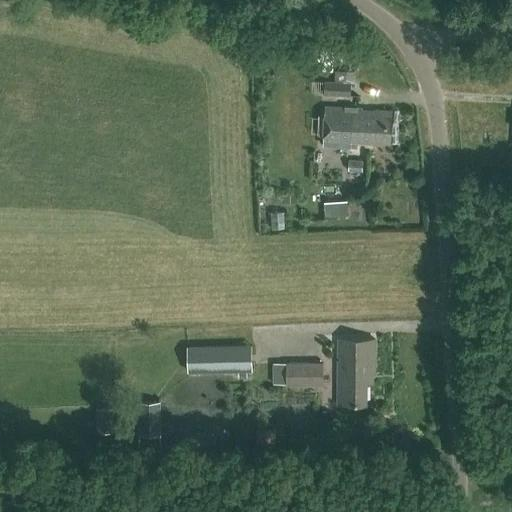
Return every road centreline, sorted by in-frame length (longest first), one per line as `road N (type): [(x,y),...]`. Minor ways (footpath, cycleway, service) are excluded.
road 1 (unclassified): [(457,511),(433,95),(419,44),(355,0)]
road 2 (track): [(458,495),(0,511)]
